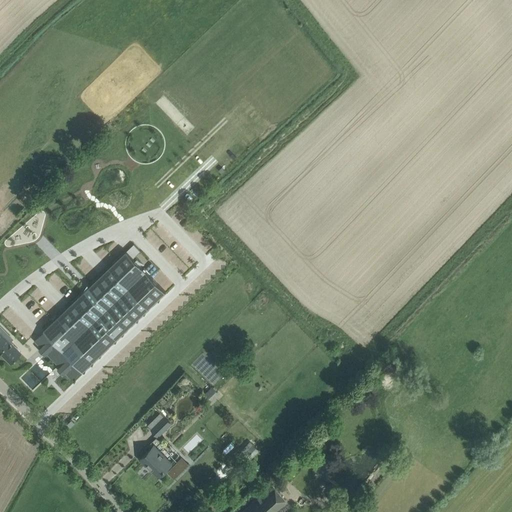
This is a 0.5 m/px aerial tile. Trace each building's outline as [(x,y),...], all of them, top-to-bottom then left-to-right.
[(237,78),(256,61),(250,54),(231,71),(237,78)] [(189,113),(198,121),(213,105),(204,96),(189,113)] [(0,244),(25,271),(141,160),(115,134),(0,244)] [(151,157),(142,166),(150,175),(161,165),(153,157),(161,149),(156,144),(147,153),(151,157)] [(191,193),(184,186),(182,188),(175,180),(159,195),(173,210),(191,193)] [(44,331),(34,340),(41,347),(39,349),(44,355),(46,353),(59,367),(57,369),(63,374),(65,372),(71,379),(81,369),(82,370),(165,291),(133,258),(126,251),(89,286),(87,284),(87,285),(89,287),(83,292),(82,291),(83,292),(56,317),(43,330),(44,331)] [(172,271),(175,277),(183,272),(179,266),(172,271)] [(0,326),(0,351),(11,362),(21,353),(18,350),(10,341),(12,339),(0,326)] [(213,401),(215,398),(220,394),(212,386),(205,393),(213,401)] [(164,416),(151,429),(158,436),(171,423),(164,416)] [(154,446),(141,458),(158,475),(166,468),(168,470),(167,471),(174,478),(188,464),(181,457),(173,465),(154,446)] [(253,446),(245,455),(251,460),(259,451),(253,446)] [(241,511),(275,511),(287,501),(272,484),(241,511)]
